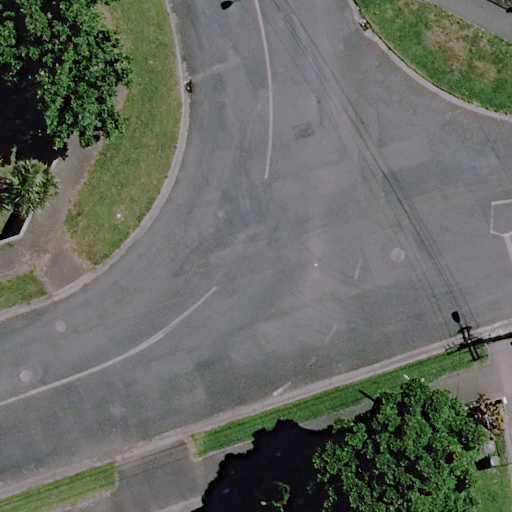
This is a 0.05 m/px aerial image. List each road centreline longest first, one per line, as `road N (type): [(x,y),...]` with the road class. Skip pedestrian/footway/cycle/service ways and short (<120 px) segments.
road 1 (residential): [(0,403),(127,355),(211,298),(246,243)]
road 2 (residential): [(246,243),(511,233)]
road 3 (residential): [(246,243),(266,156),(268,58),(253,0)]
